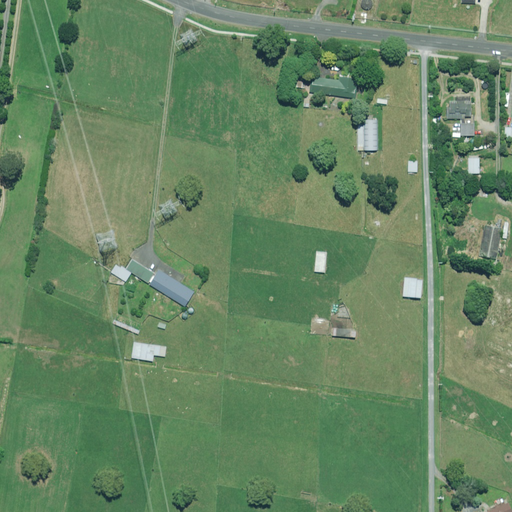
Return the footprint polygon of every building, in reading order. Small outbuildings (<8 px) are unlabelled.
[(362,3),(362,4),(361,4),(361,5),(362,6),(362,7),(363,8),(364,9),(365,10),(366,10),(367,10),(368,10),(369,10),(370,10),(371,9),(372,9),(372,8),(373,7),(373,6),(374,5),(374,4),(373,3),(373,2),(373,1),(372,0),(371,0),(363,0),(363,1),(362,2),(362,3)] [(353,78),(340,77),(339,80),(314,77),(312,94),(351,98),(353,78)] [(473,117),(473,101),(449,101),(449,114),(447,114),(447,119),(465,119),(465,117),(473,117)] [(373,116),(365,116),(365,124),(359,124),(359,151),(377,151),(378,120),(373,120),(373,116)] [(475,137),(476,124),(462,123),(461,136),(475,137)] [(481,158),(469,158),(469,174),(480,174),(481,158)] [(419,162),(409,161),(409,172),(418,173),(419,162)] [(503,220),(499,219),(497,227),(486,225),(479,257),(497,261),(504,229),(502,228),(503,220)] [(328,253),(317,252),(315,272),(326,273),(328,253)] [(155,273),(132,260),(126,269),(148,283),(155,273)] [(127,282),(132,274),(126,271),(127,270),(122,267),(121,268),(117,265),(112,273),(127,282)] [(160,270),(151,285),(186,307),(196,292),(160,270)] [(423,280),(405,278),(404,297),(421,299),(423,280)] [(120,286),(110,285),(106,313),(117,315),(120,286)] [(156,307),(153,314),(164,319),(167,312),(156,307)] [(187,312),(181,316),(185,322),(191,317),(187,312)] [(143,326),(118,315),(114,324),(139,335),(143,326)] [(358,330),(334,329),(334,336),(357,338),(358,330)] [(167,347),(135,343),(133,359),(154,361),(154,356),(166,357),(167,347)] [(511,511),(511,509),(509,503),(490,511),(511,511)]
